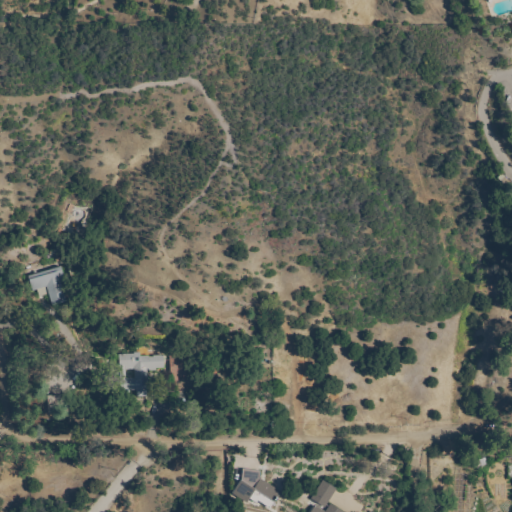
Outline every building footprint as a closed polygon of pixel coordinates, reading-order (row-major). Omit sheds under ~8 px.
[(66,280),(61,281),(67,302),(53,306),(49,294),(39,297),(37,290),(33,291),(29,277),(62,267),(66,280)] [(122,355),(122,357),(126,357),(126,355),(135,354),(135,353),(140,353),(140,357),(149,357),(149,358),(154,357),(154,356),(164,356),(164,368),(156,369),(156,371),(148,371),(148,378),(150,378),(150,381),(148,381),(148,390),(147,390),(147,397),(138,397),(137,391),(121,391),(119,355),(122,355)] [(189,356),(190,370),(193,370),(193,377),(178,377),(178,381),(173,381),(173,377),(173,375),(173,374),(171,374),(170,357),(189,356)] [(69,411),(57,412),(57,414),(49,415),(47,396),(68,395),(69,411)] [(258,475),(245,468),(230,495),(244,503),(247,498),(268,510),(278,491),(256,478),(258,475)] [(323,480),(337,489),(324,509),(310,500),(323,480)]
